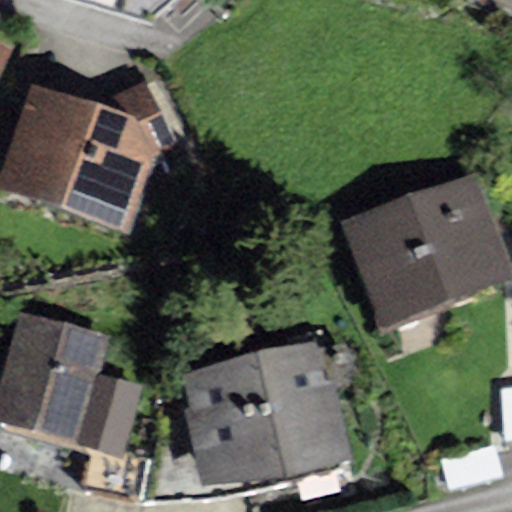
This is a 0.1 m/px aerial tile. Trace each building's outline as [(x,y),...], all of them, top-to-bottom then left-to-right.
[(0,73),(11,47),(0,42),(0,73)] [(102,103),(30,85),(0,180),(0,187),(128,233),(152,155),(178,146),(146,83),(102,103)] [(511,256),(483,174),(352,219),(389,324),(511,281),(511,256)] [(94,343),(6,319),(0,342),(0,437),(64,455),(94,343)] [(314,346),(190,377),(216,480),(340,448),(314,346)] [(511,381),(502,382),(506,440),(511,439),(511,381)]
